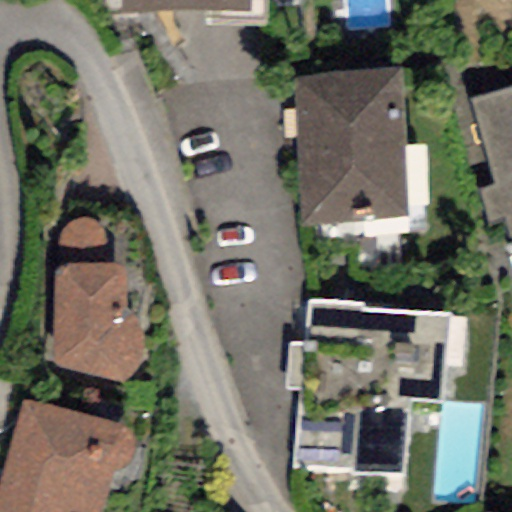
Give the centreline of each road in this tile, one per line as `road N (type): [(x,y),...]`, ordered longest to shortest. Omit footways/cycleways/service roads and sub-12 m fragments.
road 1 (residential): [(278,511),(234,454),(197,361),(145,175),(90,45),(58,12),(0,12)]
road 2 (residential): [(0,159),(8,216),(0,292)]
